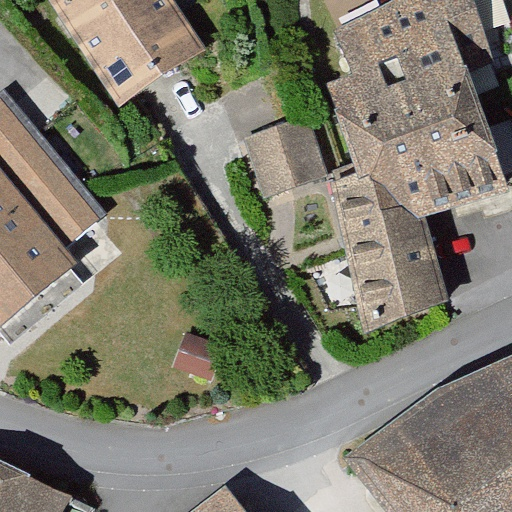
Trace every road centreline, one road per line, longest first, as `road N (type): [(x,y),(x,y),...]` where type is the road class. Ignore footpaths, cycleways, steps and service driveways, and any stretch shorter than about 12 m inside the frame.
road 1 (residential): [(511,330),(321,437),(171,470)]
road 2 (residential): [(171,470),(0,421)]
